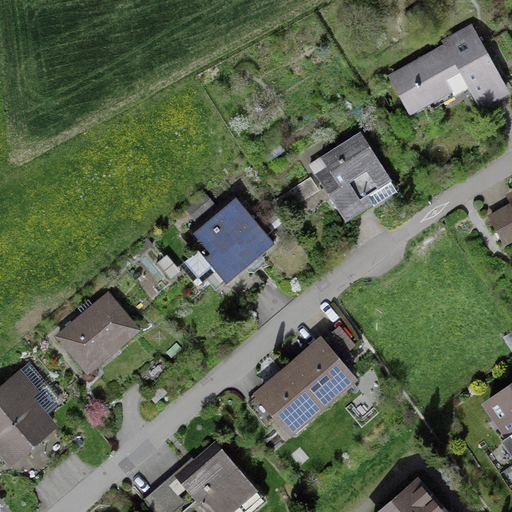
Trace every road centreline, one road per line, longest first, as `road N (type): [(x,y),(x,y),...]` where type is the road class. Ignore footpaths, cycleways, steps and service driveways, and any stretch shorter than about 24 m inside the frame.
road 1 (residential): [(94,511),(334,307)]
road 2 (residential): [(444,224),(334,307)]
